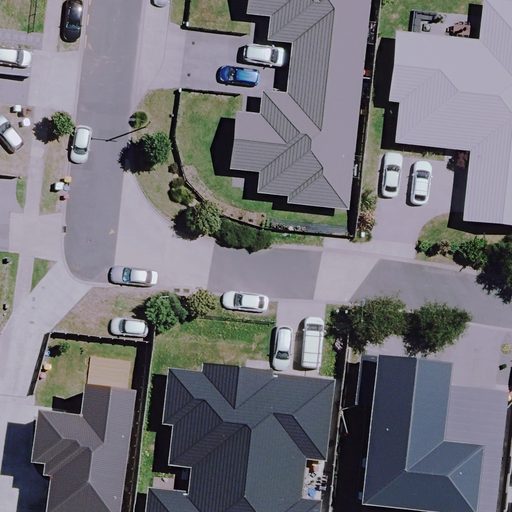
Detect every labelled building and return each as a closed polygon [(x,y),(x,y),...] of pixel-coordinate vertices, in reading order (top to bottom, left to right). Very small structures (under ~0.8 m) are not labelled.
[(246,0),(244,16),(269,18),(267,43),(292,45),(289,72),(358,79),(366,0),(246,0)] [(462,226),(511,231),(511,4),(482,1),(477,44),(394,35),(387,104),(399,106),(394,148),(469,156),(462,226)] [(358,79),(289,72),(286,97),(260,95),(257,118),(232,116),(226,173),(257,176),(255,196),(287,199),(286,206),(345,212),(358,79)] [(443,371),(358,362),(353,410),(367,411),(356,511),(490,511),(502,396),(441,390),(443,371)] [(200,378),(168,375),(162,428),(170,429),(166,470),(189,473),(186,498),(146,494),(144,511),(316,511),(317,506),(299,504),(303,461),(322,463),(330,383),(201,370),(200,378)] [(43,511),(49,511),(115,511),(130,401),(80,394),(76,425),(34,420),(27,472),(48,475),(43,511)]
